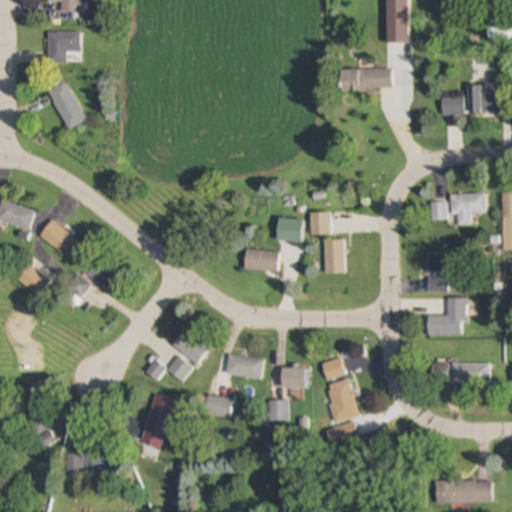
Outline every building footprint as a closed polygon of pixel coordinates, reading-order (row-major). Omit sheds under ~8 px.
[(80,0),(48,0),(49,2),(63,2),(63,12),(80,12),(80,0)] [(68,64),(68,52),(81,52),(81,32),(49,32),(49,64),(68,64)] [(390,49),(390,65),(412,65),(412,49),(390,49)] [(393,69),(341,70),(341,90),(393,90),(393,69)] [(51,89),(66,129),(85,122),(70,82),(51,89)] [(470,86),(470,114),(496,114),(496,90),(483,90),(483,86),(470,86)] [(464,115),(464,97),(443,97),(443,115),(464,115)] [(503,251),(511,251),(511,193),(503,193),(503,251)] [(452,216),(458,216),(458,226),(473,226),(473,214),(487,214),(486,194),(451,195),(452,216)] [(0,226),(33,226),(33,206),(0,206),(0,226)] [(333,236),(333,212),(312,212),(312,236),(333,236)] [(303,241),(303,219),(278,219),(278,241),(303,241)] [(40,236),(76,265),(88,249),(53,220),(40,236)] [(326,275),(341,275),(341,240),(326,240),(326,275)] [(245,270),(278,271),(279,251),(246,251),(245,270)] [(428,254),(428,274),(455,274),(455,254),(428,254)] [(114,296),(130,278),(102,255),(87,274),(114,296)] [(52,282),(31,263),(17,279),(38,298),(52,282)] [(91,285),(78,276),(70,289),(82,298),(91,285)] [(448,278),(428,278),(428,293),(448,293),(448,278)] [(466,299),(448,299),(448,317),(428,317),(428,337),(466,337),(466,299)] [(195,365),(211,349),(189,328),(174,345),(195,365)] [(262,381),(265,360),(230,356),(227,377),(262,381)] [(169,371),(183,383),(195,369),(180,357),(169,371)] [(328,382),(347,377),(342,360),(324,365),(328,382)] [(148,373),(157,381),(167,370),(157,361),(148,373)] [(433,365),(433,383),(448,383),(448,365),(433,365)] [(452,386),(491,386),(491,365),(452,365),(452,386)] [(282,389),(308,389),(308,369),(282,369),(282,389)] [(341,418),(360,411),(349,380),(330,387),(341,418)] [(19,404),(39,436),(56,426),(36,393),(19,404)] [(163,449),(174,400),(154,395),(143,445),(163,449)] [(207,417),(231,419),(232,399),(208,397),(207,417)] [(67,477),(116,478),(116,453),(67,452),(67,477)] [(493,504),(493,482),(437,482),(437,504),(493,504)]
